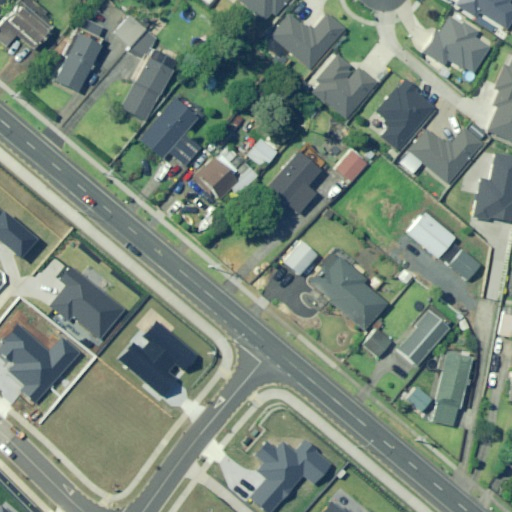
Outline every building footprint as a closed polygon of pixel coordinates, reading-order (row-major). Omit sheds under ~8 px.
[(16,33),(33,47),(49,28),(45,25),(48,22),(41,16),(46,10),(34,0),(25,0),(24,2),(23,0),(19,5),(17,3),(0,22),(0,39),(6,45),(16,33)] [(232,0),(263,26),(270,18),(273,21),(291,0),(232,0)] [(510,0),(460,0),(458,4),(478,16),(480,12),(508,29),(511,22),(511,4),(509,3),(510,0)] [(130,46),(151,22),(144,16),(139,21),(130,13),(126,18),(121,13),(116,19),(121,23),(114,31),(129,45),(130,46)] [(272,35),(311,69),(346,30),(329,15),(312,34),(290,15),(272,35)] [(461,25),(449,18),(427,54),(446,65),(449,60),(474,75),(491,47),(476,38),(480,32),(463,22),(461,25)] [(151,31),(154,27),(155,26),(151,22),(130,46),(127,49),(128,50),(142,58),(132,77),(136,79),(134,82),(121,106),(134,113),(144,119),(157,95),(173,67),(170,66),(147,54),(157,36),(151,31)] [(78,90),(101,42),(78,31),(68,51),(55,79),(75,89),(78,90)] [(346,63),(336,55),(306,92),(342,120),(374,79),(359,67),(351,78),(341,70),(346,63)] [(488,130),(511,140),(511,63),(510,68),(505,66),(496,88),(501,90),(495,103),(499,105),(488,130)] [(385,136),(400,149),(437,107),(405,79),(378,110),(394,124),(385,136)] [(198,115),(176,97),(174,95),(139,138),(162,157),(169,150),(170,151),(184,163),(185,164),(201,145),(185,131),(198,115)] [(427,130),(409,150),(448,184),(484,143),(466,128),(448,149),(427,130)] [(277,149),(267,142),(261,137),(248,154),(264,166),(277,149)] [(316,153),(314,151),(306,143),(300,149),(263,190),(283,209),(286,211),(291,205),(298,211),(299,212),(314,195),(318,191),(309,183),(317,174),(323,168),(321,166),(324,163),(315,154),(316,153)] [(351,180),(355,176),(369,160),(353,147),(336,166),(351,180)] [(232,186),(238,193),(258,174),(246,162),(238,169),(243,173),(237,179),(232,174),(238,169),(222,152),(216,158),(214,155),(193,176),(210,194),(213,191),(220,197),(232,186)] [(475,216),(511,223),(511,158),(497,156),(492,181),(481,179),(475,216)] [(259,172),(262,167),(257,164),(254,169),(259,172)] [(351,182),(346,188),(349,191),(355,185),(351,182)] [(211,204),(202,195),(196,201),(206,210),(211,204)] [(202,213),(186,198),(179,206),(195,220),(202,213)] [(13,221),(0,210),(0,240),(22,258),(39,238),(15,218),(13,221)] [(454,235),(453,234),(425,211),(408,232),(437,256),(438,255),(447,262),(457,249),(449,242),(454,235)] [(299,273),(316,254),(317,253),(302,239),(300,242),(284,260),(299,273)] [(449,264),(467,279),(480,264),(462,248),(449,264)] [(364,275),(351,264),(340,255),(338,257),(331,251),(323,260),(320,264),(322,266),(309,281),(325,294),(330,298),(329,299),(364,329),(388,301),(363,281),(367,277),(364,275)] [(124,312),(68,267),(59,279),(67,286),(52,305),(72,321),(74,318),(101,340),(124,312)] [(405,268),(399,275),(404,280),(410,273),(405,268)] [(511,307),(502,306),(501,313),(499,313),(495,334),(511,337),(511,307)] [(449,327),(447,324),(429,309),(415,324),(417,326),(399,346),(398,347),(417,364),(429,351),(449,327)] [(388,322),(390,324),(392,325),(396,320),(391,316),(387,322),(388,322)] [(464,316),(460,321),(466,326),(470,322),(464,316)] [(197,355),(155,321),(143,337),(150,342),(143,350),(136,345),(122,361),(164,395),(176,380),(167,373),(176,363),(185,370),(197,355)] [(49,353),(17,326),(0,346),(0,347),(17,362),(10,371),(26,384),(20,390),(37,404),(79,353),(61,339),(49,353)] [(363,343),(378,357),(392,340),(377,327),(363,343)] [(473,356),(469,355),(448,350),(447,353),(442,352),(441,353),(438,367),(443,369),(435,401),(437,402),(433,419),(454,425),(459,407),(460,407),(469,371),(473,356)] [(432,400),(415,385),(404,397),(421,412),(432,400)] [(267,477),(250,498),(266,511),(274,511),(305,474),(317,484),(332,465),(303,442),(294,452),(284,444),(278,451),(268,443),(258,455),(266,462),(259,471),(267,477)] [(342,511),(331,503),(324,511),(371,511),(370,511),(348,511),(345,509),(342,511)]
